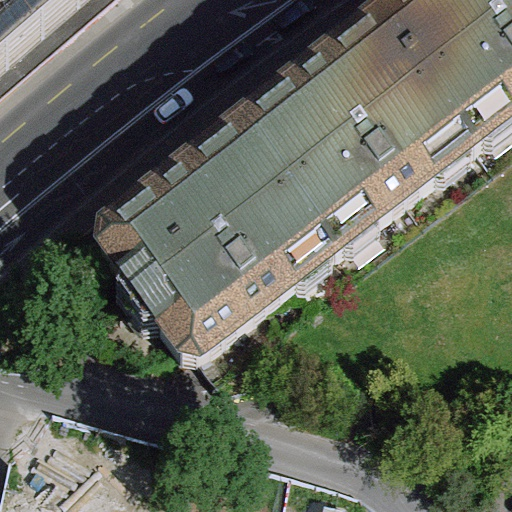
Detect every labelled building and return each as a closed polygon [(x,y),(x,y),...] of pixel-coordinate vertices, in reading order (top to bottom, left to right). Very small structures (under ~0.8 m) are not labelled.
[(0,0),(0,92),(103,0),(0,0)] [(511,0),(428,0),(383,35),(478,160),(511,134),(511,0)] [(383,35),(243,141),(339,267),(478,160),(383,35)] [(243,141),(105,248),(103,267),(184,371),(201,373),(339,267),(243,141)] [(342,373),(284,391),(288,414),(291,431),(373,413),(342,373)]
